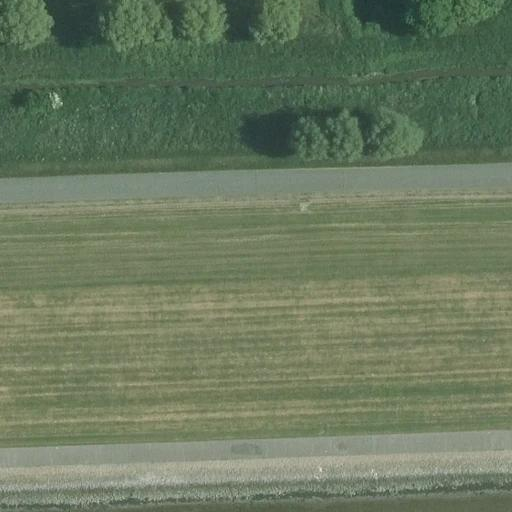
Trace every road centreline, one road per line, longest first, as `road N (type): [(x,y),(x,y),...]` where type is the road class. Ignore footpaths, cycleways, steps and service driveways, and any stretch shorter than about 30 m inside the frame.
road 1 (residential): [(511,179),(0,199)]
road 2 (track): [(511,440),(0,458)]
